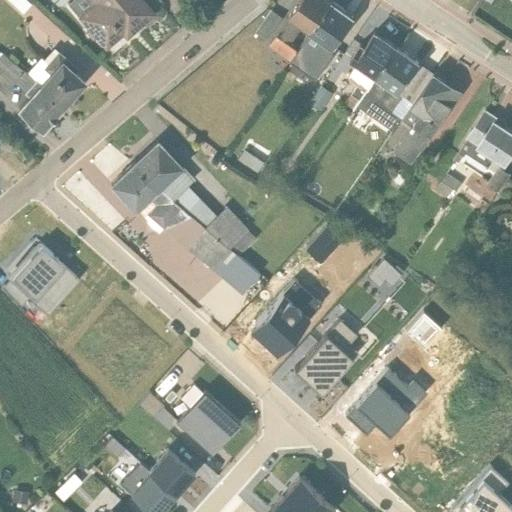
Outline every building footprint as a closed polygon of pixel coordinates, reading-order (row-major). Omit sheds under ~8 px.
[(29,5),(24,0),(8,0),(22,12),(29,5)] [(72,0),(67,5),(88,30),(85,32),(91,40),(94,38),(104,50),(121,35),(125,39),(154,15),(142,0),(72,0)] [(300,0),(269,45),(290,60),(297,49),(290,44),(303,25),(311,30),(330,2),(326,0),(300,0)] [(353,18),(330,2),(290,60),(289,64),(310,79),(298,96),(310,104),(322,85),(313,79),(321,66),(315,61),(323,51),(328,54),(329,54),(337,42),(338,43),(342,37),(341,36),(353,18)] [(257,32),(267,40),(281,18),(271,11),(257,32)] [(397,47),(374,31),(364,46),(360,44),(349,59),(357,65),(348,78),(357,84),(345,102),(354,108),(397,47)] [(412,102),(434,72),(397,47),(348,118),(366,130),(375,116),(394,129),(403,116),(394,109),(403,96),(412,102)] [(40,58),(26,74),(62,105),(84,80),(74,72),(77,68),(57,51),(56,52),(53,49),(42,60),(40,58)] [(17,108),(41,129),(62,105),(25,73),(0,53),(0,90),(3,94),(13,83),(27,96),(17,108)] [(411,161),(462,91),(434,72),(412,102),(401,121),(409,127),(394,150),(411,161)] [(331,94),(321,87),(310,104),(320,111),(331,94)] [(497,117),(484,108),(453,158),(458,162),(462,155),(463,155),(466,152),(495,172),(486,185),(497,192),(509,174),(499,167),(502,162),(505,163),(511,152),(511,129),(496,119),(497,117)] [(159,188),(236,256),(255,239),(225,206),(215,214),(186,185),(193,179),(158,140),(131,164),(155,190),(159,188)] [(257,274),(236,256),(159,188),(155,190),(131,164),(110,184),(135,210),(136,210),(147,220),(145,223),(157,233),(161,228),(239,294),(257,274)] [(450,199),(461,183),(446,173),(436,189),(450,199)] [(35,286),(52,303),(75,277),(56,260),(57,259),(40,244),(2,287),(18,305),(35,286)] [(254,334),(275,353),(319,304),(293,280),(254,323),(254,334)] [(354,333),(339,318),(293,369),(320,393),(357,352),(346,343),(354,333)] [(404,386),(385,369),(344,415),(358,428),(368,416),(387,434),(425,392),(411,379),(404,386)] [(174,425),(210,457),(238,426),(202,394),(174,425)] [(175,492),(193,471),(162,443),(143,464),(175,492)] [(157,511),(174,494),(139,462),(119,484),(150,511),(157,511)] [(505,511),(511,506),(497,492),(506,481),(489,465),(448,509),(451,511),(505,511)] [(267,505),(274,511),(326,511),(332,505),(296,473),(267,505)]
